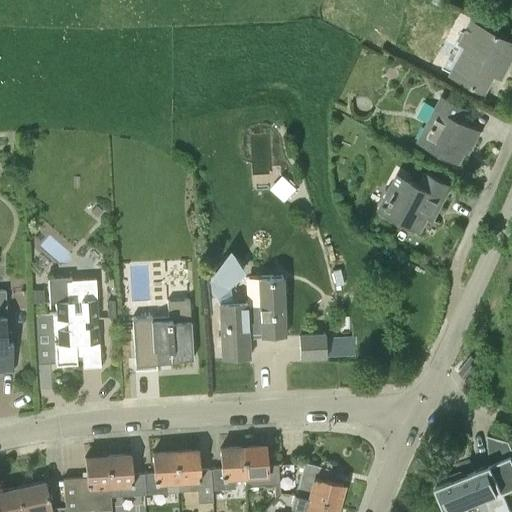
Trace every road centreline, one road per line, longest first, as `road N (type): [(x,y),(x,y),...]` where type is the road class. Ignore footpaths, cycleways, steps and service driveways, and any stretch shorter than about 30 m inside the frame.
road 1 (track): [(387,419),(380,345),(331,237),(307,100),(263,77),(200,96)]
road 2 (residential): [(0,441),(188,417),(414,419)]
road 3 (residential): [(460,318),(454,267),(511,137)]
road 4 (tertiary): [(460,318),(511,207)]
